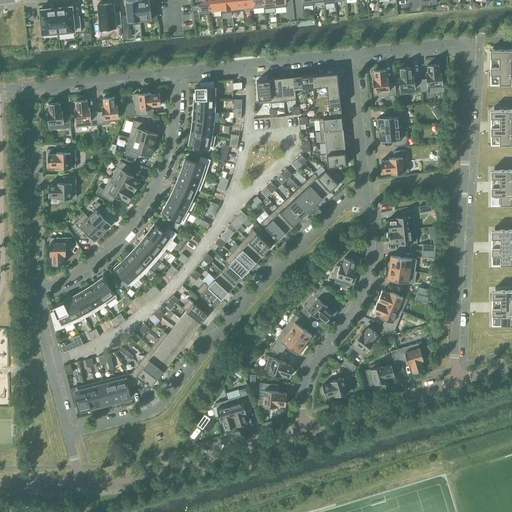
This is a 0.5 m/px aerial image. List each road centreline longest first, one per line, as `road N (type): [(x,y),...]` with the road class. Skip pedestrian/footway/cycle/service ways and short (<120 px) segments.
road 1 (residential): [(457,381),(470,40),(357,54)]
road 2 (residential): [(365,188),(291,255),(154,412),(69,436)]
road 3 (residential): [(174,72),(29,86),(32,291)]
road 4 (residential): [(174,72),(169,145),(142,209),(89,262),(32,291)]
road 5 (residential): [(305,429),(308,366),(365,280),(365,188)]
road 6 (tertiary): [(79,481),(164,470),(305,429)]
road 7 (residential): [(357,54),(174,72)]
road 8 (tertiary): [(305,429),(457,381)]
road 9 (residential): [(32,291),(69,436)]
road 10 (residential): [(365,188),(357,54)]
